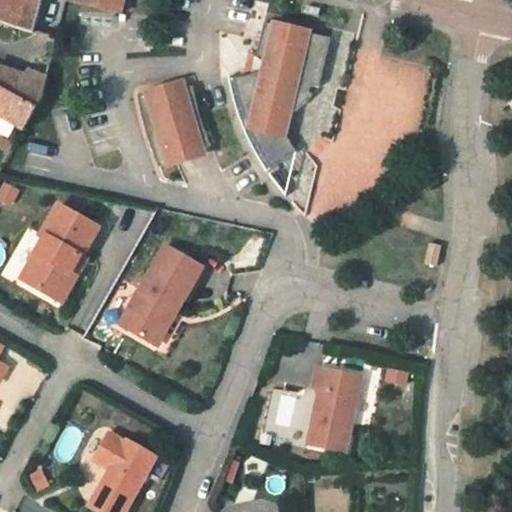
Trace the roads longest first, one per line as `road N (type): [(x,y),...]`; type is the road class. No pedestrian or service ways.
road 1 (unclassified): [(209,0),(201,51),(192,60),(128,71),(117,88),(149,190),(287,227),(276,287)]
road 2 (unclassified): [(471,16),(467,233),(456,318)]
road 3 (unclassified): [(456,318),(441,511)]
road 4 (residential): [(456,318),(276,287)]
road 5 (residential): [(72,359),(216,436)]
road 6 (residential): [(276,287),(216,436)]
road 7 (residential): [(72,359),(1,487)]
